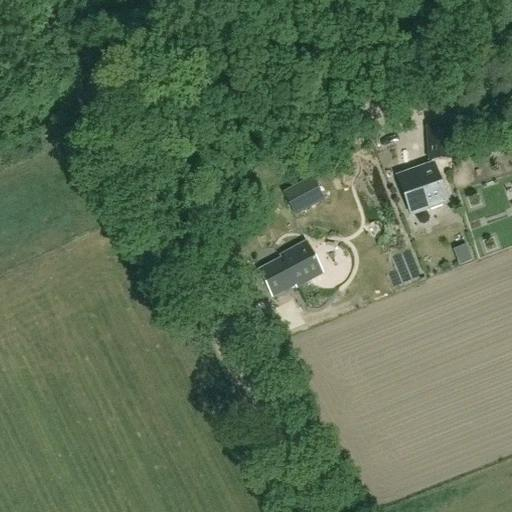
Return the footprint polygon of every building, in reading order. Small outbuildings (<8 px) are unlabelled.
[(448,129),(426,130),(428,161),(450,159),(448,129)] [(511,150),(501,155),(505,166),(511,163),(511,150)] [(399,183),(411,217),(446,204),(433,166),(412,173),(413,178),(399,183)] [(283,194),(295,215),(324,200),(312,179),(283,194)] [(307,236),(321,261),(330,256),(316,231),(307,236)] [(258,273),(272,299),(295,287),(296,290),(323,275),(321,272),(319,273),(303,244),(278,258),(280,261),(258,273)] [(340,280),(324,281),(326,300),(341,299),(340,280)]
